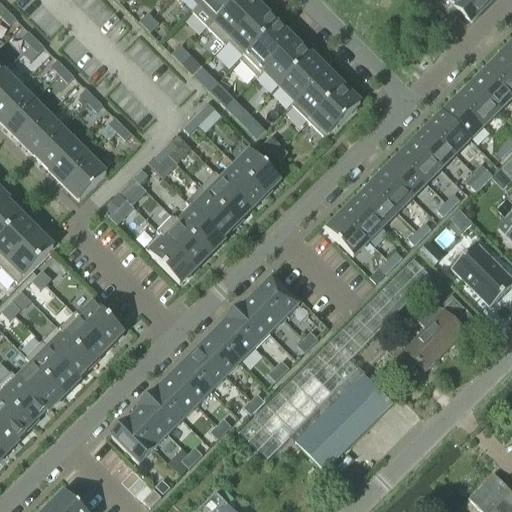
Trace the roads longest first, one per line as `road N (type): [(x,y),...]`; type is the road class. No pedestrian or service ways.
road 1 (residential): [(176,336),(409,104)]
road 2 (residential): [(0,511),(176,336)]
road 3 (residential): [(352,511),(511,351)]
road 4 (residential): [(73,231),(176,336)]
road 5 (residential): [(409,104),(305,0)]
road 6 (residential): [(511,2),(409,104)]
